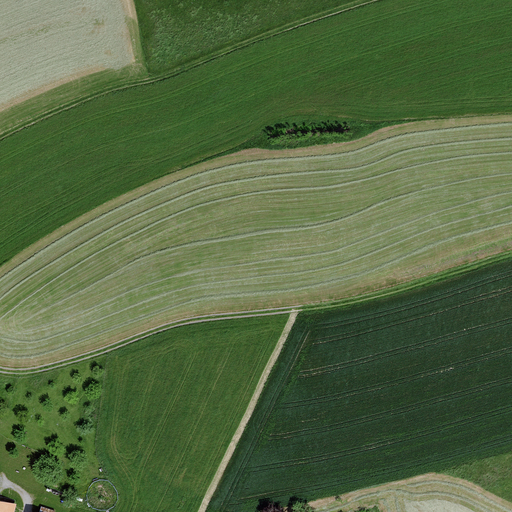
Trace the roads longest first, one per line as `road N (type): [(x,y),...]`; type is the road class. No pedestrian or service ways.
road 1 (track): [(0,368),(48,369),(195,320),(343,302),(511,255)]
road 2 (track): [(0,135),(77,99),(373,0)]
